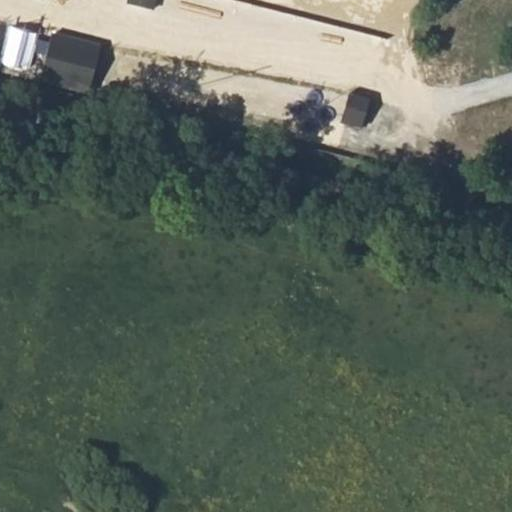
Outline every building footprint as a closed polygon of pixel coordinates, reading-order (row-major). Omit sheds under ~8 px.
[(127,0),(126,6),(138,9),(139,0),(127,0)] [(139,0),(138,9),(151,12),(153,0),(139,0)] [(31,61),(34,41),(10,38),(7,57),(31,61)] [(99,54),(50,43),(40,88),(89,98),(99,54)] [(346,93),(340,123),(360,127),(366,97),(346,93)]
